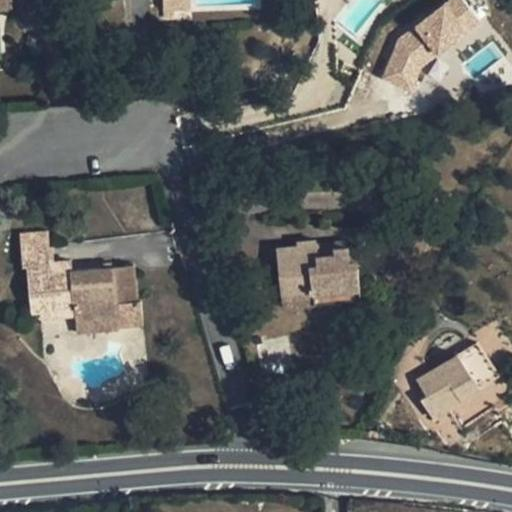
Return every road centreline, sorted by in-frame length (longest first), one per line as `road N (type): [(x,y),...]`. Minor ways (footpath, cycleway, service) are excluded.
road 1 (residential): [(256,466),(160,132),(42,144)]
road 2 (secondary): [(0,484),(256,466)]
road 3 (secondary): [(333,470),(511,491)]
